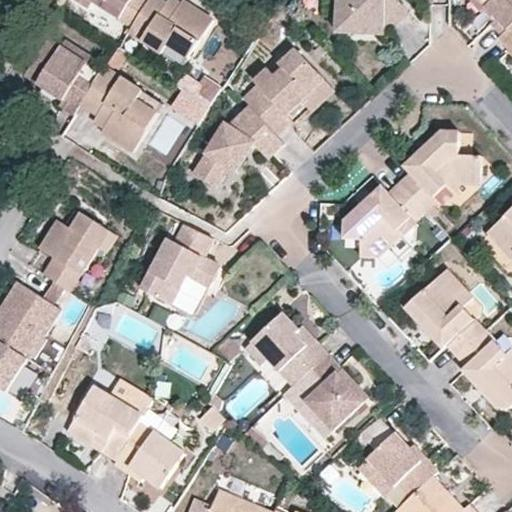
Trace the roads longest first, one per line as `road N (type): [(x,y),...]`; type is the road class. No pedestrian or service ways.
road 1 (residential): [(511,119),(446,58),(311,172),(288,214),(306,260),(493,463),(511,468)]
road 2 (residential): [(0,440),(102,511)]
